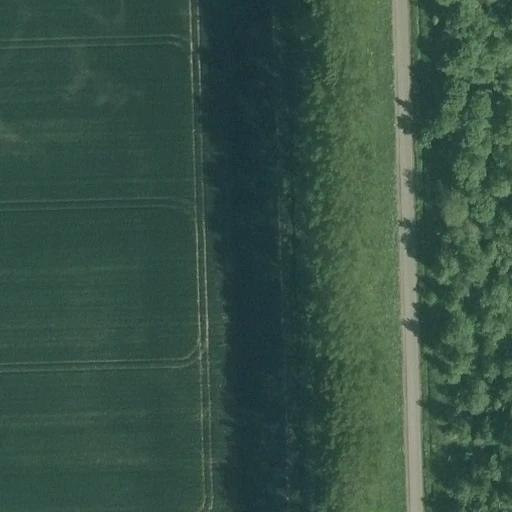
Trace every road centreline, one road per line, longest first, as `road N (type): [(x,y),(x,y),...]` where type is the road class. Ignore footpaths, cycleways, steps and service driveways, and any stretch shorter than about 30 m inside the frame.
road 1 (track): [(322,511),(305,0)]
road 2 (unclassified): [(417,511),(401,0)]
